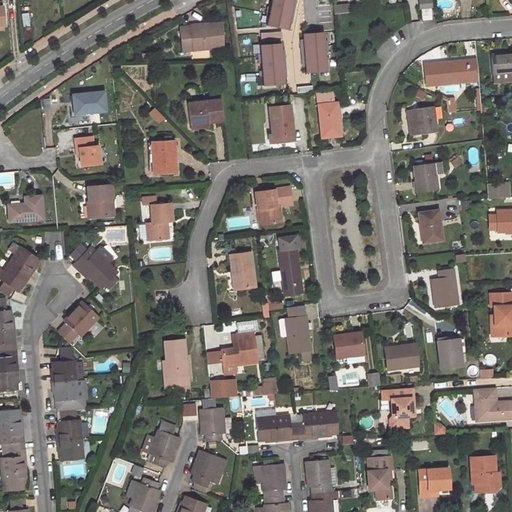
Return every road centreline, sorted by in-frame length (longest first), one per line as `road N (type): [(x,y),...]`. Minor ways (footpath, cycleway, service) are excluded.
road 1 (residential): [(306,167),(329,293),(335,302),(359,303),(390,299),(399,288),(379,161)]
road 2 (residential): [(200,317),(195,246),(217,188),(243,171),(306,167)]
road 3 (residential): [(379,161),(378,104),(392,66),(431,38),(511,26)]
road 4 (residential): [(34,327),(45,511)]
road 5 (unclassified): [(0,98),(152,0)]
